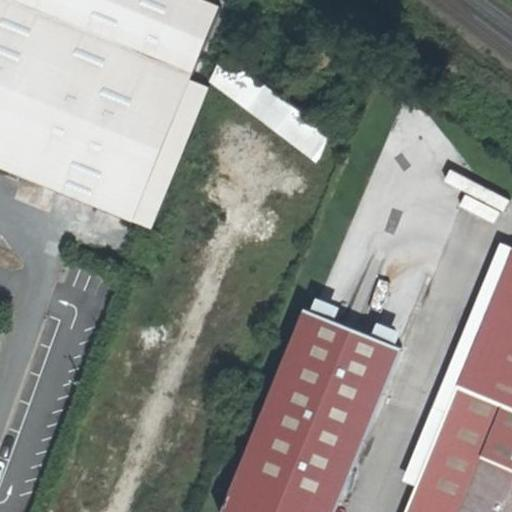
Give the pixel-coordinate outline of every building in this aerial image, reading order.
[(198,63),(220,7),(202,0),(0,0),(0,6),(150,66),(155,54),(176,63),(172,74),(188,81),(192,73),(207,79),(212,69),(198,63)] [(150,66),(0,6),(0,168),(154,229),(209,88),(204,85),(207,79),(192,73),(188,81),(172,74),(176,63),(155,54),(150,66)] [(212,80),(304,146),(314,121),(247,74),(222,56),(212,80)] [(330,132),(314,121),(304,146),(319,157),(330,132)] [(402,478),(415,485),(510,267),(511,263),(511,245),(506,243),(499,259),(402,478)] [(511,511),(511,263),(510,267),(415,485),(402,511),(511,511)] [(306,305),(223,511),(335,511),(403,343),(306,305)]
